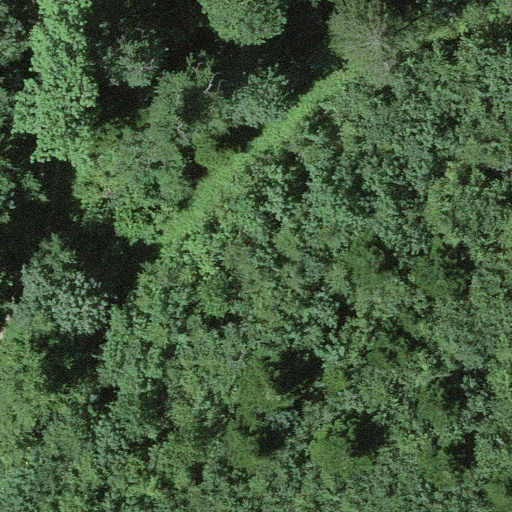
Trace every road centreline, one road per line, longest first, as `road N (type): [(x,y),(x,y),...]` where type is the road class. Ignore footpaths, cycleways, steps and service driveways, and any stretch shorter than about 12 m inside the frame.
road 1 (track): [(511,20),(404,47),(313,90),(232,167),(143,274),(0,495)]
road 2 (track): [(0,368),(24,309),(53,159),(52,44)]
